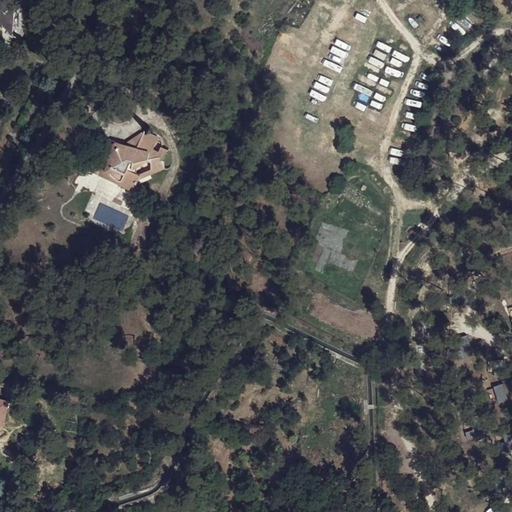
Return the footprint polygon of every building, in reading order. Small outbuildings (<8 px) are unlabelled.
[(0,0),(0,19),(12,35),(15,0),(0,0)] [(104,176),(104,175),(118,181),(118,182),(118,183),(119,184),(121,184),(122,184),(123,183),(123,182),(126,182),(135,186),(139,178),(141,174),(139,174),(136,172),(127,169),(129,163),(152,158),(152,160),(151,168),(151,173),(165,167),(162,161),(166,149),(160,147),(158,151),(153,149),(158,137),(144,131),(135,151),(129,151),(129,145),(125,144),(109,139),(97,160),(93,158),(88,169),(104,176)] [(144,131),(125,144),(129,145),(129,151),(135,151),(144,131)] [(127,169),(136,172),(142,163),(152,160),(152,158),(129,163),(127,169)] [(141,174),(139,178),(151,173),(151,168),(139,174),(141,174)] [(104,176),(103,177),(117,184),(118,181),(104,175),(104,176)] [(119,184),(117,184),(133,191),(133,190),(135,186),(126,182),(123,182),(123,183),(122,184),(121,184),(119,184)]
